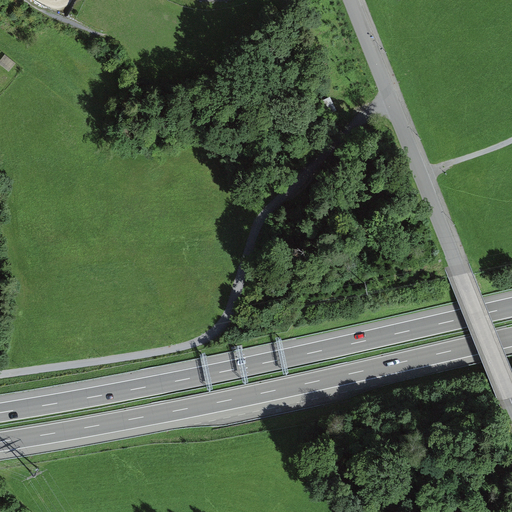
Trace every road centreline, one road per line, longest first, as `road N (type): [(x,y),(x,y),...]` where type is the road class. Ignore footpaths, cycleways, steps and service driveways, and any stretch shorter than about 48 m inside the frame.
road 1 (residential): [(388,92),(263,217),(225,324),(213,337),(160,355),(0,374)]
road 2 (motorway): [(0,443),(511,337)]
road 3 (motorway): [(511,307),(0,412)]
road 4 (residential): [(511,403),(388,92)]
